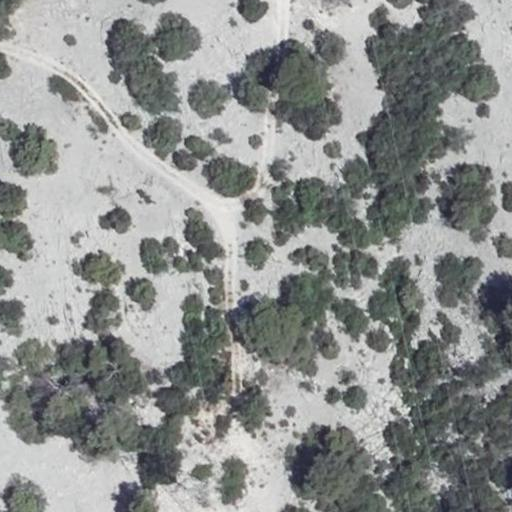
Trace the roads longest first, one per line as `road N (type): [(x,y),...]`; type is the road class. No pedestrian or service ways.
road 1 (track): [(0,62),(67,72),(203,178),(224,281),(223,407)]
road 2 (track): [(203,178),(259,149),(282,1)]
